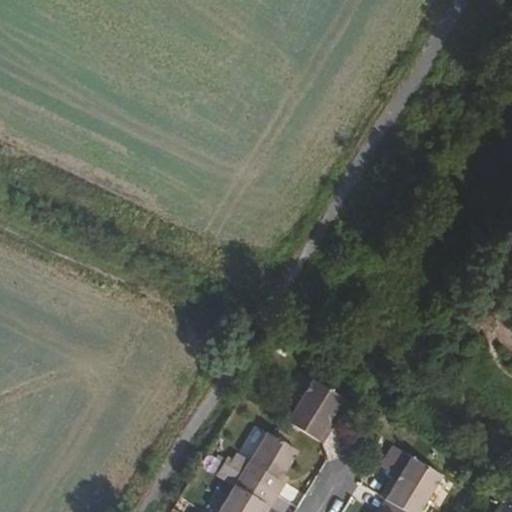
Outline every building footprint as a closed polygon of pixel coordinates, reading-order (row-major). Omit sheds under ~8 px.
[(314,378),(289,419),(319,438),(330,421),(345,397),(314,378)] [(330,421),(319,438),(325,441),(335,424),(330,421)] [(230,466),(243,474),(273,492),(284,475),(298,451),(268,433),(250,462),(237,455),(230,466)] [(396,481),(410,458),(394,448),(382,467),(390,472),(388,476),(396,481)] [(396,482),(385,499),(391,503),(406,511),(418,511),(441,476),(410,458),(396,481),(396,482)] [(243,474),(219,511),(260,511),(263,509),(273,492),(243,474)] [(284,475),(273,492),(278,495),(288,478),(284,475)] [(392,478),(380,496),(385,499),(396,482),(396,481),(392,478)] [(273,492),(263,509),(267,511),(278,495),(273,492)] [(385,499),(377,511),(385,511),(391,503),(385,499)] [(385,511),(406,511),(391,503),(385,511)]
